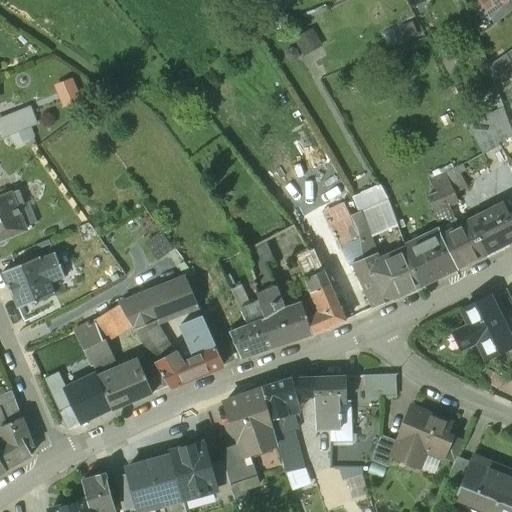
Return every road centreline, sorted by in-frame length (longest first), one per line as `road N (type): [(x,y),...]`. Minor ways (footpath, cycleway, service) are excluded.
road 1 (residential): [(374,331),(59,460)]
road 2 (residential): [(374,331),(425,384),(511,421)]
road 3 (residential): [(511,257),(374,331)]
road 4 (residential): [(0,319),(59,460)]
